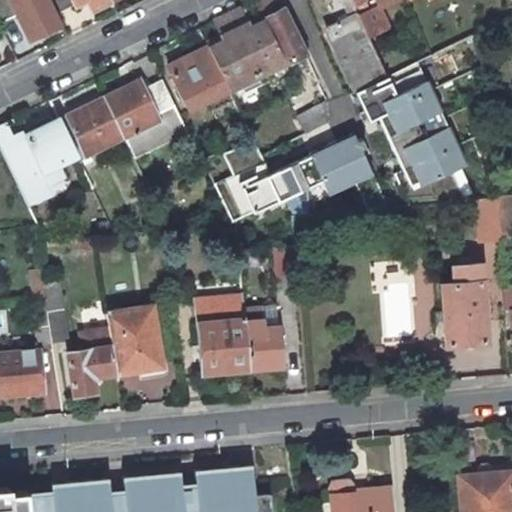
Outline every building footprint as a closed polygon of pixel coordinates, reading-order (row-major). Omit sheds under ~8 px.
[(0,0),(0,21),(17,13),(29,38),(60,23),(55,12),(48,0),(0,0)] [(48,0),(55,12),(79,0),(85,0),(90,9),(107,0),(48,0)] [(267,0),(258,5),(264,16),(264,17),(286,62),(305,52),(282,7),(279,8),(274,0),(267,0)] [(386,75),(358,14),(357,11),(351,0),(339,0),(347,16),(325,27),(354,90),(386,75)] [(365,0),(351,0),(357,11),(358,14),(369,8),(365,0)] [(511,0),(490,0),(491,0),(508,18),(511,15),(511,0)] [(286,62),(264,17),(251,24),(249,20),(234,28),(260,83),(289,69),(286,62)] [(416,19),(408,23),(413,33),(421,30),(416,19)] [(206,46),(231,97),(257,84),(260,83),(234,28),(218,35),(220,39),(206,46)] [(206,46),(167,65),(187,108),(206,98),(211,109),(232,100),(231,97),(206,46)] [(411,204),(467,200),(451,167),(465,160),(417,60),(386,75),(354,90),(368,119),(377,114),(402,167),(394,171),(411,204)] [(103,96),(123,136),(133,156),(186,130),(161,78),(142,87),(138,79),(103,96)] [(103,96),(66,114),(67,116),(85,155),(123,136),(103,96)] [(327,101),(297,116),(305,132),(325,121),(328,120),(327,101)] [(85,155),(67,116),(59,120),(75,153),(77,158),(85,155)] [(0,123),(0,147),(17,182),(21,191),(49,177),(45,168),(57,162),(75,153),(59,120),(58,117),(24,134),(29,145),(19,150),(12,134),(5,121),(0,123)] [(22,129),(12,134),(19,150),(29,145),(24,134),(22,129)] [(213,183),(231,220),(321,177),(328,191),(371,171),(353,133),(269,173),(254,140),(223,150),(234,173),(213,183)] [(21,191),(27,205),(52,192),(49,184),(64,177),(57,162),(45,168),(49,177),(21,191)] [(144,180),(136,184),(141,194),(148,190),(144,180)] [(498,238),(495,198),(474,200),(477,242),(498,240),(498,238)] [(294,245),(273,246),(276,277),(296,276),(294,245)] [(452,281),(440,282),(446,343),(486,340),(479,262),(451,264),(452,281)] [(30,269),(34,297),(44,295),(41,280),(40,267),(30,269)] [(41,280),(44,295),(44,296),(47,312),(51,342),(68,339),(58,278),(41,280)] [(200,371),(247,367),(244,327),(242,308),(241,294),(194,299),(200,371)] [(150,305),(106,312),(108,321),(111,344),(114,372),(160,364),(150,305)] [(280,364),(277,326),(261,326),(260,307),(242,308),(244,327),(247,367),(280,364)] [(47,312),(32,314),(37,344),(51,342),(47,312)] [(111,344),(68,351),(72,394),(94,390),(92,375),(114,372),(111,344)] [(38,349),(0,352),(0,394),(41,390),(38,349)] [(253,511),(249,463),(194,469),(196,486),(179,487),(177,470),(122,475),(124,487),(106,489),(105,477),(69,480),(69,486),(6,492),(6,487),(0,487),(0,511),(253,511)] [(511,511),(511,484),(511,469),(457,474),(459,511),(511,511)] [(335,479),(327,487),(330,511),(389,511),(388,486),(351,489),(350,481),(346,478),(335,479)]
